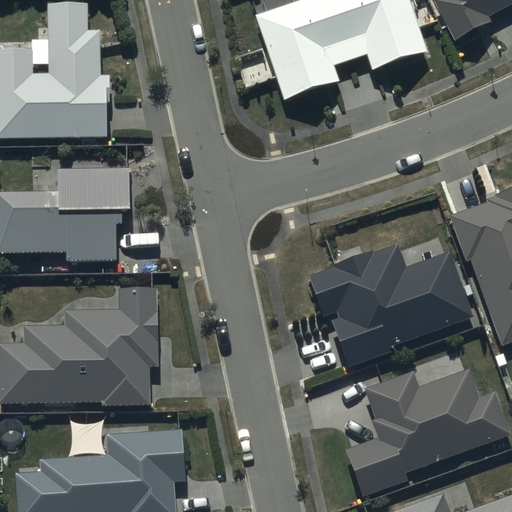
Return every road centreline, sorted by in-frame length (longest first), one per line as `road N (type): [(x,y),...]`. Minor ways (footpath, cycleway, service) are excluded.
road 1 (residential): [(284,511),(217,194)]
road 2 (residential): [(217,194),(370,157),(511,102)]
road 3 (residential): [(217,194),(174,0)]
